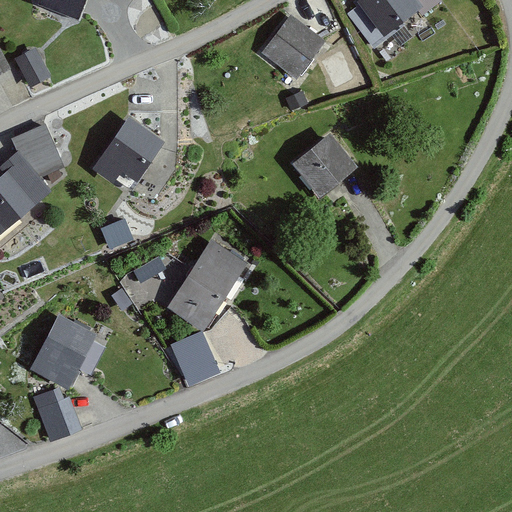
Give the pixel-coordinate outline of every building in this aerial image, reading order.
[(39,0),(37,5),(79,21),(87,0),(39,0)] [(420,0),(355,0),(383,36),(424,5),(420,0)] [(287,11),(260,49),(294,73),(321,36),(287,11)] [(5,38),(0,40),(0,73),(6,85),(25,76),(5,38)] [(49,51),(27,63),(43,92),(65,80),(49,51)] [(125,110),(90,164),(130,190),(165,135),(125,110)] [(330,132),(293,163),(322,198),(359,167),(330,132)] [(25,155),(0,173),(0,233),(54,193),(25,155)] [(112,246),(134,238),(129,222),(107,229),(112,246)] [(208,236),(163,301),(205,330),(251,265),(208,236)] [(54,310),(28,367),(70,387),(97,330),(54,310)] [(68,398),(39,406),(47,436),(77,428),(68,398)]
